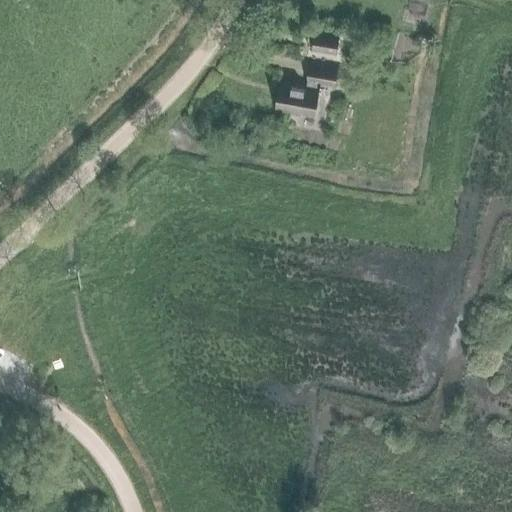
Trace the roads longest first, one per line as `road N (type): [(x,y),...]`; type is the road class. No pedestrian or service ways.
road 1 (tertiary): [(0,255),(190,70),(235,0)]
road 2 (unclassified): [(133,511),(119,480),(78,429),(0,380)]
